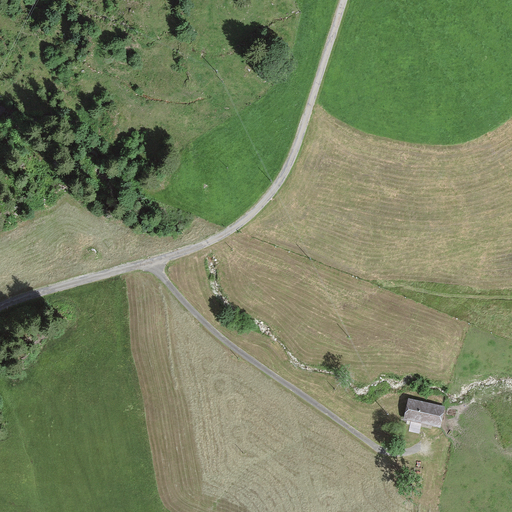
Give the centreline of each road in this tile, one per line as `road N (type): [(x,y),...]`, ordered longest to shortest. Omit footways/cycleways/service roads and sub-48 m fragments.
road 1 (unclassified): [(0,307),(197,247),(250,215),(289,162),(343,0)]
road 2 (track): [(421,445),(403,453),(378,449),(211,329),(150,262)]
